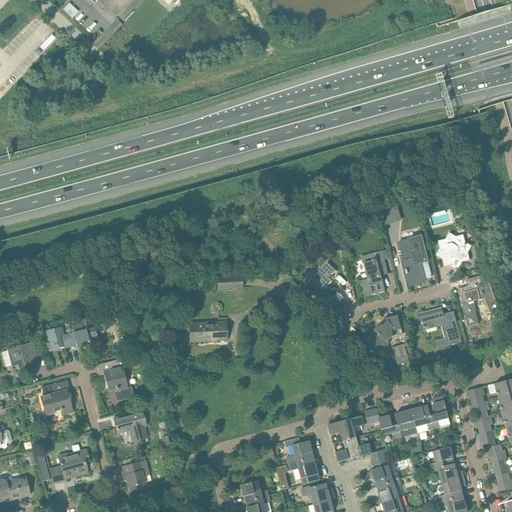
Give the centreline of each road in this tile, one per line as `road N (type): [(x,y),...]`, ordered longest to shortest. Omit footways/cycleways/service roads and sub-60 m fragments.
road 1 (motorway): [(511,37),(0,182)]
road 2 (motorway): [(0,212),(511,70)]
road 3 (residential): [(379,401),(438,385),(452,390),(488,501)]
road 4 (residential): [(105,498),(76,371),(45,376)]
road 5 (residential): [(223,511),(221,449),(315,421)]
road 6 (residential): [(328,345),(361,312),(448,289)]
